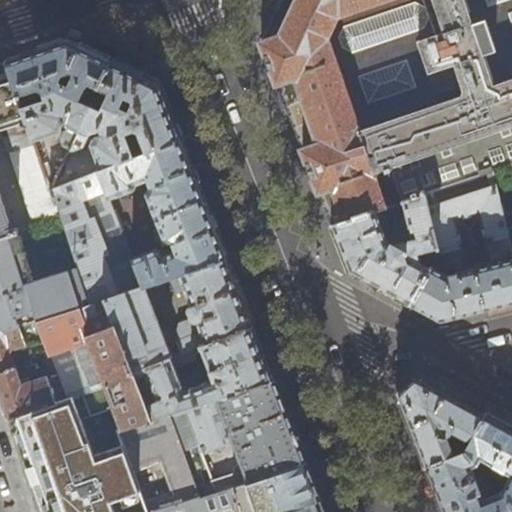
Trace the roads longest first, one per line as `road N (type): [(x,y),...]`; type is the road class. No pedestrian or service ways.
road 1 (tertiary): [(187,0),(319,338)]
road 2 (tertiary): [(319,338),(387,511)]
